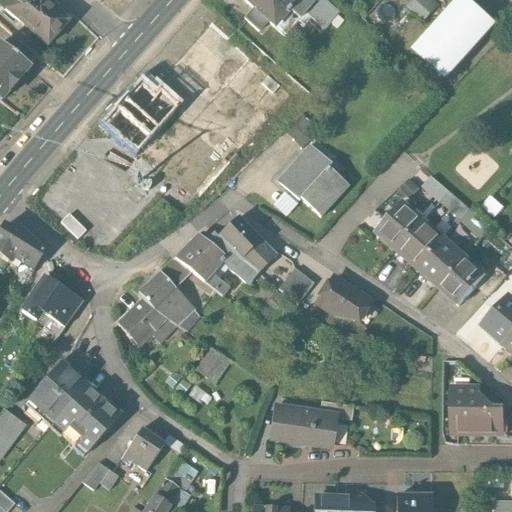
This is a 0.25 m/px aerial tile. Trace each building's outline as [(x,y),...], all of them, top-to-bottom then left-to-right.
[(68,26),(38,0),(22,0),(6,19),(45,52),(68,26)] [(116,0),(126,8),(133,0),(116,0)] [(322,1),(320,0),(250,0),(244,8),(274,32),(289,13),(303,24),(322,1)] [(415,0),(409,7),(423,20),(437,5),(432,0),(415,0)] [(438,0),(453,14),(412,58),(446,89),(499,32),(464,0),(438,0)] [(240,48),(214,25),(171,72),(197,95),(240,48)] [(0,109),(27,76),(0,53),(0,109)] [(158,101),(145,90),(133,103),(130,100),(116,117),(119,119),(105,135),(136,162),(143,155),(174,119),(180,111),(163,96),(158,101)] [(174,119),(143,155),(193,198),(224,162),(174,119)] [(282,137),(300,154),(317,136),(299,119),(282,137)] [(302,207),(323,226),(352,193),(307,153),(274,188),(299,210),(302,207)] [(430,178),(422,189),(441,202),(448,191),(430,178)] [(426,230),(406,213),(379,246),(398,262),(426,230)] [(240,229),(221,249),(256,283),(275,263),(240,229)] [(445,246),(426,230),(398,262),(418,279),(445,246)] [(3,236),(0,234),(0,233),(0,259),(1,260),(0,261),(0,264),(15,274),(20,273),(32,281),(47,258),(12,235),(3,236)] [(465,263),(445,246),(418,279),(438,295),(465,263)] [(194,247),(170,273),(201,302),(225,277),(194,247)] [(465,263),(438,295),(458,312),(475,292),(485,280),(465,263)] [(201,302),(170,273),(143,300),(147,304),(176,332),(184,332),(207,309),(201,302)] [(485,280),(475,292),(490,304),(503,287),(488,275),(485,280)] [(82,309),(45,282),(19,317),(30,326),(36,318),(49,327),(43,335),(55,344),(82,309)] [(372,309),(331,282),(313,309),(354,335),(372,309)] [(176,332),(147,304),(118,334),(147,362),(176,332)] [(511,343),(511,308),(509,306),(485,335),(505,352),(511,343)] [(229,370),(208,356),(194,377),(215,391),(229,370)] [(74,363),(66,373),(87,391),(95,382),(74,363)] [(87,391),(66,373),(54,387),(67,398),(48,420),(66,435),(96,399),(87,391)] [(67,398),(54,387),(35,409),(48,420),(67,398)] [(483,399),(454,398),(453,441),(508,442),(509,419),(483,399)] [(125,423),(96,399),(66,435),(95,459),(125,423)] [(323,409),(322,419),(338,421),(337,428),(352,430),(354,414),(323,409)] [(322,419),(270,411),(265,446),(332,457),(337,428),(338,421),(322,419)] [(26,429),(4,414),(0,420),(0,464),(0,465),(26,429)] [(163,449),(142,434),(123,460),(151,480),(170,453),(163,449)] [(168,441),(163,449),(170,453),(180,461),(185,454),(168,441)] [(177,466),(166,485),(188,498),(199,479),(177,466)] [(108,476),(99,469),(85,487),(95,494),(99,489),(108,476)] [(114,481),(108,476),(99,489),(104,493),(114,481)] [(179,511),(188,498),(166,485),(156,502),(158,504),(152,511),(179,511)] [(0,511),(8,511),(12,507),(0,497),(0,511)] [(432,511),(433,499),(400,498),(399,511),(432,511)] [(373,504),(315,502),(314,511),(372,511),(373,504)]
